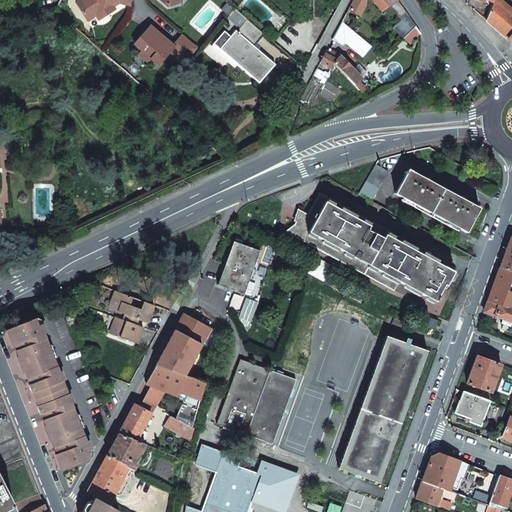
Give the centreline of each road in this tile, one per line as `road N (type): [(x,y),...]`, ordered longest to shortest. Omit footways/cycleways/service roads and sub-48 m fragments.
road 1 (residential): [(65,511),(243,180)]
road 2 (unknown): [(507,195),(418,162),(399,167),(396,205),(484,259)]
road 3 (secondary): [(253,176),(386,141),(490,129)]
road 4 (secondary): [(243,180),(28,288)]
road 5 (unclassified): [(410,0),(425,31),(426,69),(415,83),(324,133)]
road 6 (residential): [(340,0),(272,158)]
road 7 (secondary): [(488,115),(324,133)]
road 8 (unknown): [(109,431),(28,288)]
road 9 (unclassified): [(60,511),(0,359)]
road 10 (unclassified): [(511,182),(458,332)]
